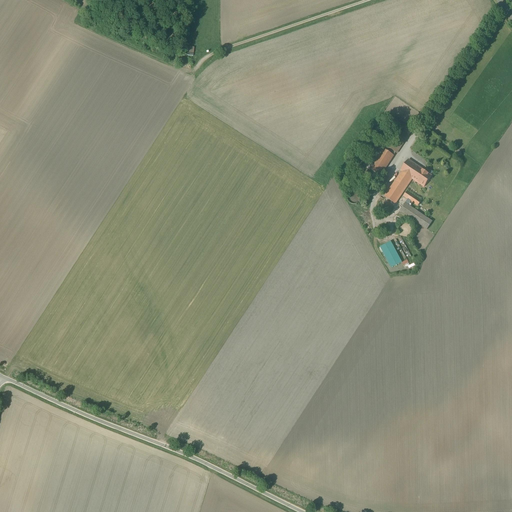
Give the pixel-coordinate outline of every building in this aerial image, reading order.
[(397,153),(412,131),(396,120),(381,142),(397,153)] [(380,176),(394,156),(378,145),(364,165),(380,176)] [(434,176),(411,160),(387,197),(398,204),(414,181),(425,189),(434,176)] [(434,222),(406,204),(401,212),(429,230),(434,222)] [(380,247),(392,268),(402,263),(391,242),(380,247)]
